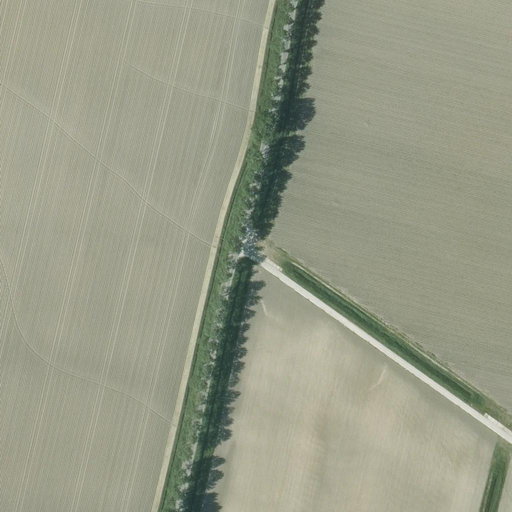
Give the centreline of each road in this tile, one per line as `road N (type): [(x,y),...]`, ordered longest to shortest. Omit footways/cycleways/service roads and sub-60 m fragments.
road 1 (unclassified): [(175,511),(296,0)]
road 2 (track): [(235,245),(511,441)]
